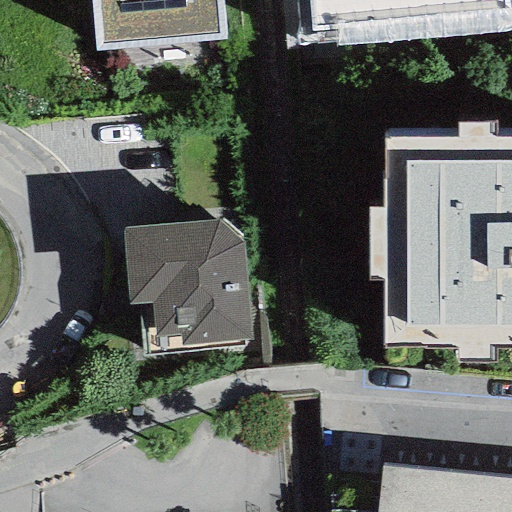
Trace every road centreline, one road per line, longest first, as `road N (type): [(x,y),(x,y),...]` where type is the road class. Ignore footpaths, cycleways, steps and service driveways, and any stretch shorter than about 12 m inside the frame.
road 1 (residential): [(0,464),(246,388),(334,381),(511,404)]
road 2 (residential): [(0,354),(36,316),(45,239),(0,172)]
